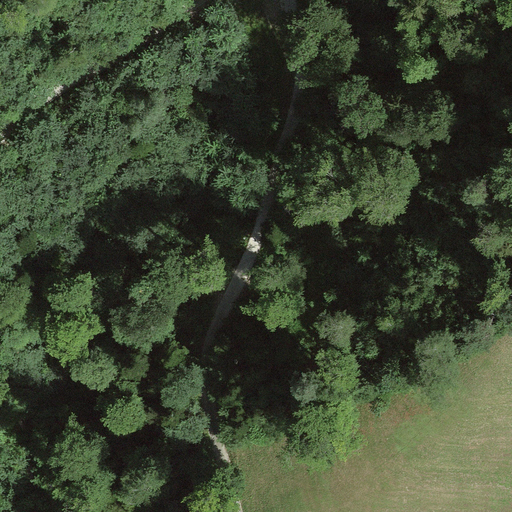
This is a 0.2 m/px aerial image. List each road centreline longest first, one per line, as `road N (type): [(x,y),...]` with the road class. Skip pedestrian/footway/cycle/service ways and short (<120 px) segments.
road 1 (track): [(288,0),(296,31),(292,119),(261,235),(206,363),(234,511)]
road 2 (track): [(0,135),(50,94),(203,0)]
